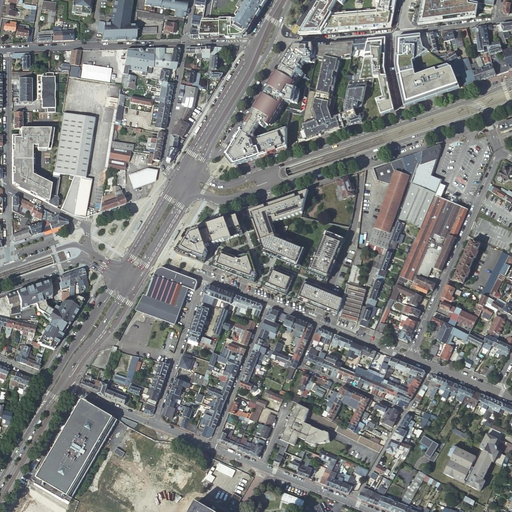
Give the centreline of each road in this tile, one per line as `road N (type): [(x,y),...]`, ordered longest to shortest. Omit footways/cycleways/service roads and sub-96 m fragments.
road 1 (unclassified): [(409,359),(499,149)]
road 2 (secondary): [(271,186),(486,112)]
road 3 (residential): [(153,422),(205,277),(267,302)]
road 4 (secondary): [(465,100),(265,171)]
road 5 (residential): [(6,49),(183,43)]
road 6 (secondary): [(186,180),(274,38)]
road 7 (residential): [(267,302),(211,446)]
road 8 (secondary): [(125,278),(108,290),(41,405)]
road 9 (residential): [(267,302),(409,359)]
road 10 (residential): [(183,43),(162,164),(186,180)]
road 11 (secondary): [(253,46),(190,156),(186,180)]
road 12 (residential): [(6,188),(6,49)]
road 13 (unclassified): [(405,31),(274,38)]
road 14 (secondary): [(59,385),(126,290),(125,278)]
road 15 (residential): [(262,466),(375,511)]
road 16 (unknown): [(463,233),(493,251),(479,283),(430,276)]
